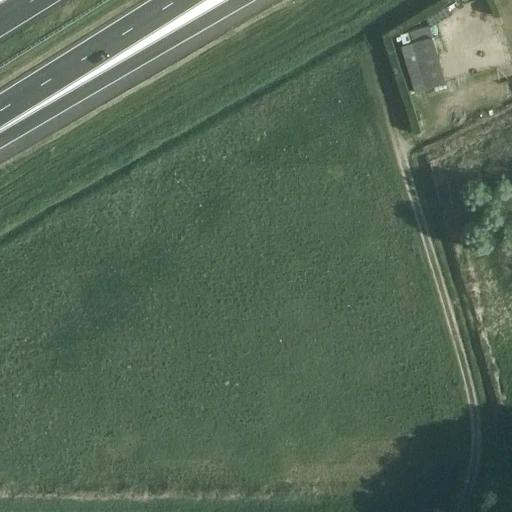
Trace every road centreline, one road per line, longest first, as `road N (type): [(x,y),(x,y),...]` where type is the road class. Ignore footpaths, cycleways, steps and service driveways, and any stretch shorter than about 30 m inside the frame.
road 1 (unclassified): [(441,511),(472,459),(481,401),(378,43)]
road 2 (motorway): [(0,132),(246,0)]
road 3 (motorway): [(0,110),(177,0)]
